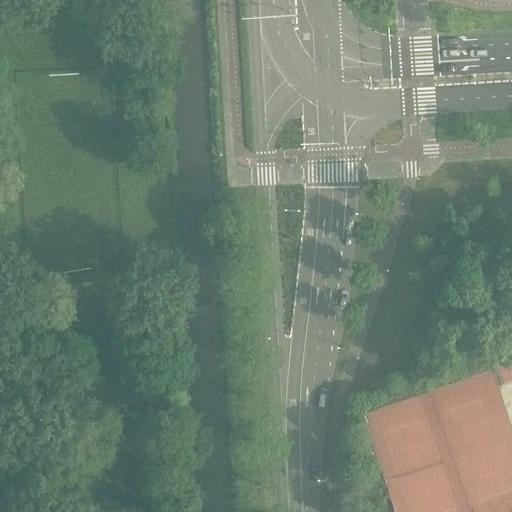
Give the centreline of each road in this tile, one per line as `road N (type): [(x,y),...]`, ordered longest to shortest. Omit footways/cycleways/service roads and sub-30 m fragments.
road 1 (secondary): [(264,79),(292,511)]
road 2 (secondary): [(313,511),(340,109)]
road 3 (tertiary): [(511,44),(336,49)]
road 4 (tertiary): [(340,109),(511,109)]
